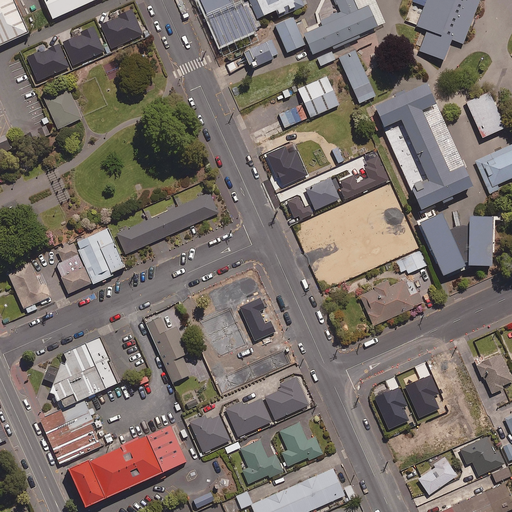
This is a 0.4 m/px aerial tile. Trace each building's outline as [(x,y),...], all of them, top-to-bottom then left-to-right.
[(0,0),(0,47),(29,35),(13,0),(0,0)] [(42,0),(51,19),(97,0),(42,0)] [(199,0),(220,48),(258,32),(256,29),(261,27),(258,20),(276,12),(278,16),(301,6),(297,0),(248,0),(252,6),(234,14),(227,0),(199,0)] [(359,11),(354,0),(334,0),(342,17),(303,35),(313,57),(379,28),(369,6),(359,11)] [(425,0),(415,27),(426,31),(419,49),(441,58),(450,37),(461,42),(477,0),(476,0),(425,0)] [(120,17),(102,24),(112,47),(143,35),(132,10),(119,16),(120,17)] [(293,18),(275,26),(287,54),(305,46),(293,18)] [(81,34),(64,42),(73,64),(104,52),(94,27),(81,33),(81,34)] [(253,68),(273,59),(273,57),(278,54),(271,40),(244,53),(250,65),(251,65),(253,68)] [(69,68),(59,45),(41,53),(41,51),(28,56),(38,81),(69,68)] [(356,52),(340,60),(361,103),(376,96),(356,52)] [(327,78),(298,90),(310,119),(339,106),(327,78)] [(427,84),(374,108),(384,129),(401,122),(429,184),(412,191),(421,211),(473,188),(464,169),(450,175),(423,112),(437,106),(427,84)] [(75,105),(67,87),(43,99),(58,130),(82,119),(75,105)] [(489,92),(467,102),(483,139),(505,129),(489,92)] [(0,153),(10,149),(5,137),(0,138),(0,153)] [(310,141),(280,154),(290,176),(322,162),(324,168),(339,161),(333,147),(316,155),(310,141)] [(511,150),(482,164),(493,188),(511,179),(511,150)] [(330,178),(305,189),(315,211),(340,200),(330,178)] [(210,193),(116,235),(126,255),(219,214),(210,193)] [(395,197),(384,202),(387,208),(393,221),(404,216),(395,197)] [(348,205),(335,211),(336,215),(325,220),(332,237),(329,239),(334,250),(376,231),(365,205),(351,212),(348,205)] [(387,208),(373,215),(378,227),(393,221),(387,208)] [(312,216),(309,209),(295,215),(298,222),(312,216)] [(469,264),(469,268),(493,268),(494,219),(469,218),(469,228),(450,232),(442,215),(420,225),(443,278),(466,269),(464,265),(469,264)] [(108,229),(74,244),(92,285),(92,286),(113,277),(112,275),(125,268),(108,229)] [(412,232),(391,242),(397,256),(418,247),(412,232)] [(62,263),(55,266),(61,278),(60,279),(68,295),(92,285),(74,244),(57,252),(62,263)] [(427,266),(421,251),(401,259),(408,275),(427,266)] [(41,286),(30,262),(7,273),(26,314),(37,309),(34,304),(52,296),(46,284),(41,286)] [(375,291),(360,297),(373,327),(416,308),(415,307),(424,303),(419,292),(411,296),(404,281),(390,287),(388,282),(373,288),(375,291)] [(161,318),(146,325),(160,355),(184,344),(176,328),(167,332),(161,318)] [(273,352),(260,321),(256,322),(254,318),(210,336),(226,372),(273,352)] [(123,382),(102,335),(65,352),(68,359),(66,363),(62,361),(59,369),(50,365),(45,378),(55,382),(51,392),(55,394),(59,401),(62,399),(66,407),(85,399),(123,382)] [(511,383),(511,379),(501,355),(476,366),(482,378),(484,377),(492,395),(504,390),(503,387),(511,383)] [(460,368),(446,374),(456,398),(471,392),(460,368)] [(224,379),(221,372),(212,376),(219,390),(239,381),(236,373),(224,379)] [(271,392),(266,381),(245,390),(254,411),(251,413),(256,424),(290,410),(284,398),(280,400),(276,390),(271,392)] [(462,441),(441,395),(414,407),(435,453),(462,441)] [(66,407),(46,417),(66,462),(102,446),(92,423),(95,422),(85,399),(66,407)] [(231,440),(219,416),(211,419),(203,417),(190,423),(204,453),(231,440)] [(300,423),(279,432),(287,451),(282,454),(288,467),(308,459),(309,461),(323,455),(315,437),(307,441),(300,423)] [(69,469),(86,507),(187,462),(171,424),(69,469)] [(487,437),(460,450),(467,466),(472,463),(479,477),(505,465),(499,452),(494,454),(487,437)] [(260,441),(240,450),(248,469),(242,471),(248,485),(268,476),(270,479),(284,473),(276,455),(268,458),(260,441)] [(238,442),(225,447),(228,454),(241,448),(238,442)] [(435,469),(418,481),(429,497),(458,477),(445,458),(433,465),(435,469)] [(420,474),(417,468),(406,473),(409,479),(420,474)] [(511,476),(508,468),(492,474),(496,483),(511,476)] [(310,511),(345,497),(333,469),(250,506),(252,511),(310,511)] [(511,501),(504,485),(442,511),(507,511),(511,510),(511,501)] [(212,492),(194,500),(198,508),(215,500),(212,492)] [(241,509),(252,504),(247,492),(236,497),(241,509)]
